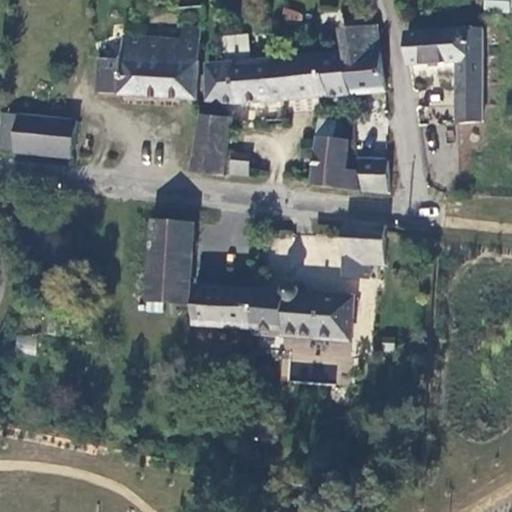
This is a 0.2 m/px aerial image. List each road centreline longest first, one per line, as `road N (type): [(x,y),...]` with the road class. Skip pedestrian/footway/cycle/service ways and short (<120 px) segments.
road 1 (residential): [(415,214),(0,168)]
road 2 (residential): [(415,214),(416,177),(382,0)]
